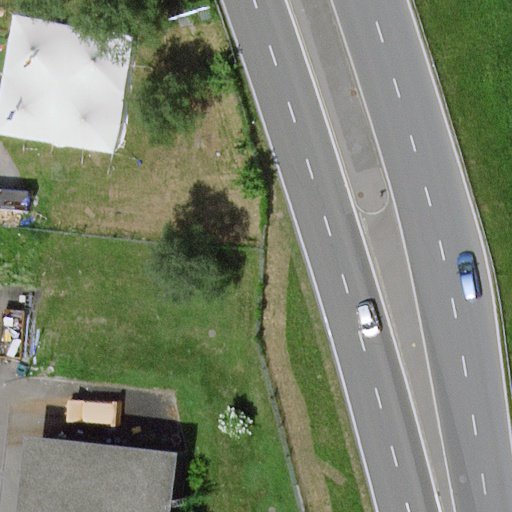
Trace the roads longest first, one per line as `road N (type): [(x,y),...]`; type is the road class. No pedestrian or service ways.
road 1 (primary): [(254,0),(345,282),(407,511)]
road 2 (primary): [(490,511),(448,276),(369,0)]
